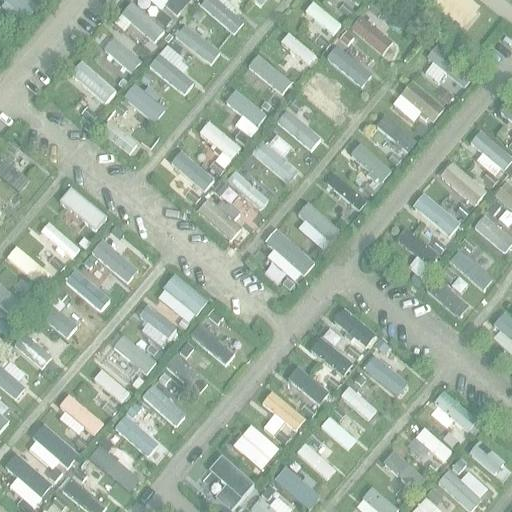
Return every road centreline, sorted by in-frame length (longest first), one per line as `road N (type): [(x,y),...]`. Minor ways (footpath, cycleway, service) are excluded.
road 1 (track): [(0,457),(186,238)]
road 2 (track): [(230,274),(389,81)]
road 3 (track): [(129,190),(287,0)]
road 4 (track): [(324,511),(452,365)]
road 5 (track): [(0,252),(82,151)]
